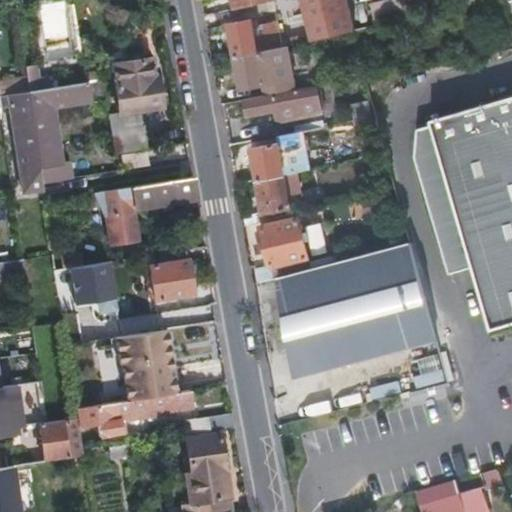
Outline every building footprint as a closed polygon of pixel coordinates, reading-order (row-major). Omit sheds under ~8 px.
[(356,25),(350,0),(306,0),(316,34),(356,25)] [(230,20),(236,53),(260,48),(271,45),(268,31),(261,32),(259,25),(253,26),(250,14),(230,20)] [(260,48),(236,53),(242,84),(256,81),(258,92),(299,83),(290,40),(285,42),(271,45),(260,48)] [(68,44),(47,51),(52,63),(72,56),(68,44)] [(113,152),(149,147),(145,125),(142,125),(140,109),(163,106),(159,75),(156,75),(153,57),(141,59),(132,60),(112,63),(119,113),(107,114),(113,152)] [(29,89),(50,86),(47,73),(34,75),(32,61),(25,62),(27,74),(29,89)] [(89,72),(89,79),(93,78),(101,77),(100,71),(89,72)] [(9,92),(29,89),(27,74),(7,77),(9,92)] [(97,100),(105,99),(101,77),(93,78),(97,100)] [(43,180),(63,178),(60,161),(56,161),(53,137),(58,136),(54,107),(87,103),(84,80),(50,86),(29,89),(29,90),(37,141),(41,171),(43,180)] [(258,92),(244,95),(248,111),(277,104),(280,116),(323,107),(317,80),(299,83),(258,92)] [(511,87),(423,114),(485,328),(511,320),(511,87)] [(0,108),(10,107),(16,144),(37,141),(29,90),(29,89),(9,92),(0,93),(0,108)] [(351,102),(354,116),(371,112),(368,99),(351,102)] [(20,173),(41,171),(37,141),(16,144),(20,173)] [(253,148),(259,179),(295,173),(303,172),(300,159),(293,159),(291,149),(281,151),(279,142),(253,148)] [(295,173),(259,179),(265,211),(292,205),(291,195),(300,193),(295,173)] [(196,193),(193,176),(102,190),(85,193),(105,211),(107,222),(113,222),(115,237),(137,234),(132,203),(196,193)] [(275,265),(277,276),(280,275),(307,267),(314,265),(302,217),(264,226),(273,266),(275,265)] [(24,254),(42,252),(40,243),(34,244),(34,239),(22,241),(24,254)] [(413,239),(400,242),(314,265),(307,267),(280,275),(285,304),(282,305),(284,313),(287,313),(299,378),(428,342),(442,338),(413,239)] [(62,266),(82,263),(80,250),(60,253),(62,266)] [(25,277),(22,256),(3,259),(6,274),(17,273),(18,278),(25,277)] [(149,264),(151,272),(151,278),(155,298),(193,292),(189,259),(149,264)] [(88,307),(82,263),(62,266),(56,267),(60,295),(67,294),(69,310),(88,307)] [(115,342),(95,345),(105,394),(127,391),(128,398),(177,391),(165,327),(114,335),(115,342)] [(440,368),(415,374),(418,386),(443,380),(440,368)] [(0,434),(18,431),(10,383),(0,384),(0,434)] [(191,404),(189,389),(177,391),(128,398),(95,403),(99,433),(122,430),(121,417),(172,409),(172,407),(191,404)] [(85,404),(76,406),(78,415),(83,447),(91,446),(85,404)] [(234,427),(232,411),(196,416),(199,432),(234,427)] [(83,447),(78,415),(37,422),(43,459),(53,458),(83,453),(83,447)] [(218,511),(230,510),(234,510),(221,432),(186,438),(189,456),(190,464),(185,464),(182,464),(183,469),(191,468),(196,511),(218,511)] [(129,440),(109,443),(110,455),(131,452),(129,440)] [(57,480),(53,458),(43,459),(27,462),(30,484),(57,480)] [(0,465),(0,511),(22,511),(15,463),(0,465)] [(482,487),(508,480),(506,474),(458,488),(459,494),(464,494),(468,511),(484,511),(489,511),(482,487)] [(418,489),(403,495),(405,503),(423,498),(427,511),(468,511),(464,494),(459,494),(458,488),(456,481),(418,489)]
